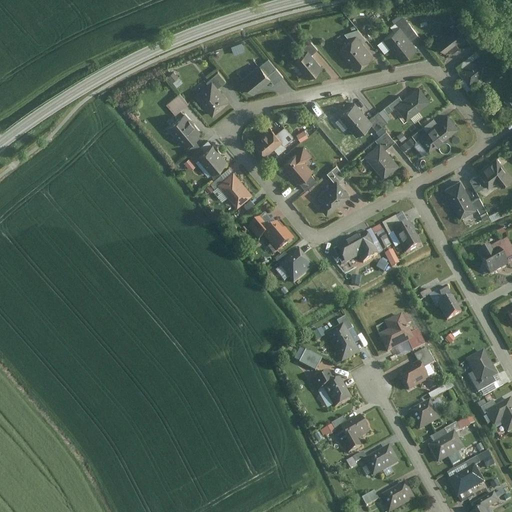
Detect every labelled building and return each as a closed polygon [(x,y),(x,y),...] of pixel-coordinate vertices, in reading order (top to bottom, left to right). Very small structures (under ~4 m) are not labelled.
[(415,34),(402,16),(394,22),(399,28),(407,39),(415,34)] [(431,42),(442,56),(462,40),(451,26),(431,42)] [(399,28),(382,41),(399,62),(415,49),(407,39),(399,28)] [(365,39),(357,30),(343,34),(348,40),(352,36),(359,44),(365,39)] [(479,40),(475,34),(466,40),(470,47),(479,40)] [(352,71),(370,56),(359,44),(352,36),(348,40),(335,51),(352,71)] [(479,40),(470,47),(475,53),(477,52),(484,46),(479,40)] [(315,50),(308,41),(299,48),(302,52),(305,50),(309,54),(315,50)] [(244,42),(234,45),(237,54),(247,50),(244,42)] [(302,52),(292,61),(307,78),(320,66),(309,54),(305,50),(302,52)] [(475,53),(453,70),(463,83),(476,74),(479,77),(490,68),(477,52),(475,53)] [(282,76),(267,59),(257,67),(269,81),(272,84),(282,76)] [(251,96),(269,81),(257,67),(239,83),(251,96)] [(224,81),(217,72),(204,82),(207,86),(213,81),(217,87),(224,81)] [(217,87),(213,81),(207,86),(196,95),(213,116),(230,103),(217,87)] [(398,106),(409,120),(433,102),(422,88),(403,101),(398,106)] [(187,107),(178,95),(164,106),(173,117),(187,107)] [(403,101),(397,95),(380,110),(387,117),(398,106),(403,101)] [(368,120),(356,105),(339,117),(356,137),(371,124),(368,120)] [(200,134),(184,114),(167,128),(183,148),(200,134)] [(431,152),(461,130),(450,114),(419,136),(431,152)] [(381,126),(373,116),(368,120),(371,124),(375,130),(381,126)] [(294,138),(284,126),(273,135),(281,144),(284,147),(294,138)] [(251,142),(263,158),(281,144),(273,135),(268,129),(251,142)] [(299,133),(301,140),(310,137),(308,130),(299,133)] [(405,131),(400,134),(404,140),(409,136),(405,131)] [(392,145),(383,134),(373,141),(378,148),(382,152),(392,145)] [(305,146),(283,164),(301,185),(315,173),(305,161),(313,155),(305,146)] [(225,165),(209,147),(199,155),(194,159),(210,178),(225,165)] [(378,148),(362,160),(382,184),(397,172),(382,152),(378,148)] [(199,155),(194,150),(182,160),(187,165),(194,159),(199,155)] [(498,158),(475,174),(483,185),(487,190),(498,182),(501,185),(511,178),(498,158)] [(342,176),(335,167),(326,175),(332,183),(336,181),(342,176)] [(223,180),(218,174),(203,188),(209,193),(216,186),(223,180)] [(251,197),(232,174),(223,180),(216,186),(235,210),(251,197)] [(475,174),(466,181),(474,192),(483,185),(475,174)] [(310,189),(316,196),(327,187),(321,180),(310,189)] [(314,202),(329,217),(351,196),(336,181),(332,183),(314,202)] [(471,202),(459,182),(442,192),(459,220),(475,210),(471,202)] [(476,213),(482,210),(477,199),(471,202),(475,210),(476,213)] [(401,215),(380,226),(386,238),(394,234),(407,228),(401,215)] [(261,223),(256,217),(244,228),(248,234),(261,223)] [(248,234),(255,240),(267,229),(261,223),(248,234)] [(294,242),(279,224),(263,238),(279,255),(294,242)] [(407,228),(394,234),(406,256),(424,247),(412,225),(407,228)] [(367,235),(336,252),(344,268),(361,259),(364,265),(379,255),(367,235)] [(511,260),(511,247),(507,237),(493,245),(495,249),(504,265),(511,260)] [(484,276),(504,265),(495,249),(488,253),(485,246),(472,253),(484,276)] [(280,267),(296,285),(316,269),(300,250),(280,267)] [(393,267),(401,263),(395,250),(387,253),(393,267)] [(463,317),(453,298),(440,304),(450,323),(463,317)] [(382,337),(389,353),(417,341),(408,325),(410,324),(407,317),(387,325),(392,333),(382,337)] [(361,356),(344,325),(327,334),(344,365),(361,356)] [(308,350),(302,364),(319,371),(325,358),(308,350)] [(499,378),(485,352),(467,361),(481,387),(499,378)] [(400,375),(410,392),(431,381),(422,363),(400,375)] [(353,402),(342,381),(335,384),(330,374),(316,380),(321,392),(327,390),(336,410),(353,402)] [(441,389),(430,394),(433,399),(452,390),(449,383),(440,387),(441,389)] [(511,433),(511,399),(489,412),(497,428),(503,424),(509,435),(511,433)] [(411,413),(421,432),(442,420),(432,401),(411,413)] [(463,431),(477,422),(473,415),(459,424),(463,431)] [(371,434),(361,419),(345,430),(353,442),(347,446),(352,454),(364,446),(360,441),(371,434)] [(430,449),(440,466),(466,451),(456,433),(430,449)] [(365,462),(374,480),(401,465),(392,448),(365,462)] [(450,481),(461,500),(486,485),(475,467),(450,481)] [(381,499),(388,511),(394,511),(417,499),(408,483),(381,499)] [(365,497),(368,506),(381,501),(378,492),(365,497)] [(488,511),(501,505),(495,496),(474,507),(476,511),(488,511)]
